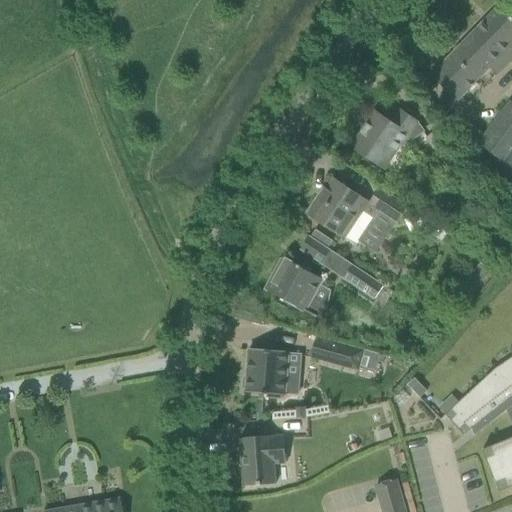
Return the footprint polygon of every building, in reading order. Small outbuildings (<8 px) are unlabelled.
[(511,59),(511,18),(500,7),(431,77),(456,102),(503,55),(510,62),(511,59)] [(511,103),(510,103),(478,146),(511,170),(511,103)] [(422,132),(416,124),(416,123),(400,113),(392,125),(375,114),(352,148),(381,167),(390,154),(392,156),(405,136),(411,140),(422,132)] [(427,140),(445,164),(458,155),(440,131),(427,140)] [(318,197),(306,214),(356,247),(379,213),(396,224),(407,207),(380,189),(370,205),(333,180),(321,199),(318,197)] [(315,231),(311,238),(328,249),(332,242),(315,231)] [(331,251),(323,246),(309,237),(299,251),(321,265),(331,251)] [(283,259),(265,291),(314,317),(321,303),(313,298),(322,280),(283,259)] [(352,266),(343,280),(374,301),(383,287),(352,266)] [(317,339),(312,358),(358,371),(358,370),(363,352),(317,339)] [(243,378),(242,390),(245,390),(245,394),(268,395),(268,399),(280,399),(280,396),(285,397),(285,395),(298,396),(299,377),(287,376),(288,354),(288,353),(248,350),(246,378),(243,378)] [(511,357),(494,369),(444,415),(463,435),(480,422),(483,427),(505,410),(511,426),(511,439),(484,451),(483,450),(482,450),(499,493),(511,488),(511,357)] [(420,386),(413,393),(419,399),(426,392),(420,386)] [(388,429),(376,434),(380,443),(391,439),(388,429)] [(240,439),(243,488),(275,485),(274,465),(286,464),(284,437),(272,438),(272,437),(240,439)] [(376,486),(383,511),(403,511),(395,481),(376,486)] [(46,511),(120,511),(118,499),(46,511)]
